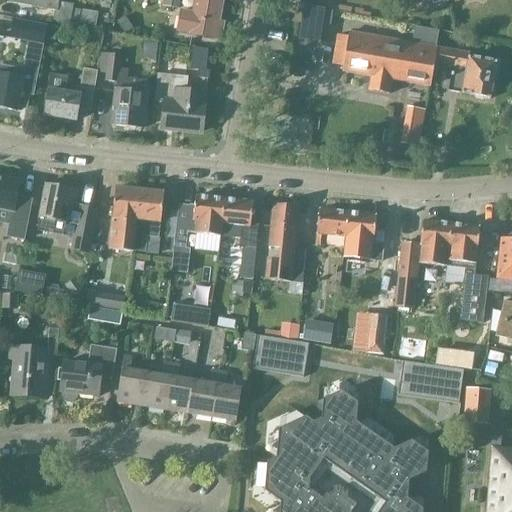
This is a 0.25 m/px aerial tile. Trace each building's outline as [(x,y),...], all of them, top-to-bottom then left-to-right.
[(73,5),(55,2),(55,0),(12,0),(12,3),(53,11),(51,20),(77,25),(79,11),(72,10),(73,5)] [(180,0),(193,0),(192,13),(179,11),(175,32),(218,40),(221,22),(216,22),(220,1),(215,0),(162,0),(161,7),(178,10),(180,0)] [(304,11),(299,41),(319,45),(322,26),(330,28),(332,16),(304,11)] [(132,29),(124,17),(116,22),(124,35),(132,29)] [(12,19),(8,39),(42,46),(43,38),(46,26),(12,19)] [(62,29),(46,26),(43,38),(59,41),(62,29)] [(432,64),(434,49),(347,34),(346,39),(335,37),(332,55),(343,56),(340,72),(370,77),(368,92),(388,95),(391,81),(427,87),(432,64)] [(186,59),(188,47),(158,42),(156,54),(186,59)] [(466,55),(434,49),(432,64),(458,68),(457,76),(450,75),(447,92),(460,95),(488,99),(494,64),(465,59),(466,55)] [(119,57),(106,55),(99,54),(96,73),(104,74),(103,81),(115,83),(110,125),(140,129),(144,95),(146,80),(127,78),(127,71),(117,69),(119,57)] [(3,110),(15,112),(17,104),(26,106),(27,99),(30,99),(35,74),(0,67),(0,109),(3,110)] [(91,91),(94,73),(82,71),(79,89),(91,91)] [(186,77),(161,75),(156,74),(153,100),(161,101),(158,131),(177,133),(178,130),(200,132),(203,104),(202,104),(203,93),(184,91),(186,77)] [(45,90),(47,91),(42,117),(73,122),(78,96),(63,94),(65,78),(47,75),(45,90)] [(91,170),(88,190),(97,191),(100,172),(91,170)] [(0,179),(0,209),(11,212),(6,237),(23,241),(25,232),(31,201),(15,198),(18,183),(0,179)] [(52,234),(54,222),(75,226),(70,252),(87,255),(95,211),(79,208),(73,207),(76,192),(44,186),(38,218),(39,219),(37,231),(52,234)] [(131,252),(137,191),(113,188),(110,218),(111,218),(109,236),(119,237),(117,251),(131,253),(131,252)] [(162,193),(137,191),(131,252),(144,253),(145,237),(157,238),(158,223),(159,223),(162,193)] [(184,250),(185,241),(185,234),(218,238),(222,200),(221,200),(219,196),(213,196),(210,199),(193,197),(192,207),(188,207),(176,205),(175,212),(172,239),(172,240),(169,273),(187,275),(189,250),(184,250)] [(252,203),(222,200),(218,238),(238,240),(237,249),(242,249),(240,272),(239,279),(242,279),(240,294),(249,296),(255,247),(257,227),(249,226),(252,203)] [(294,248),(298,207),(271,205),(267,247),(280,248),(278,260),(266,258),(264,280),(300,284),(304,249),(294,248)] [(317,210),(314,234),(316,235),(314,247),(322,248),(323,235),(343,237),(346,213),(317,210)] [(346,213),(343,237),(347,238),(345,257),(382,261),(383,245),(370,244),(371,240),(372,240),(375,216),(346,213)] [(399,243),(393,307),(411,309),(415,264),(444,268),(449,224),(420,221),(417,245),(399,243)] [(449,224),(444,268),(464,270),(458,322),(482,324),(487,277),(473,275),(473,271),(478,227),(449,224)] [(511,240),(499,239),(494,281),(511,282),(511,240)] [(308,247),(306,292),(321,293),(323,248),(308,247)] [(45,275),(19,270),(15,291),(41,296),(45,275)] [(122,312),(124,299),(87,291),(85,306),(110,310),(122,312)] [(17,295),(1,295),(1,309),(17,310),(17,295)] [(308,297),(304,337),(328,340),(332,299),(308,297)] [(157,304),(133,301),(132,310),(155,314),(157,304)] [(511,340),(511,303),(502,301),(493,335),(511,340)] [(209,310),(171,304),(169,317),(165,316),(164,321),(199,327),(200,322),(207,323),(209,310)] [(222,308),(220,317),(240,321),(242,312),(222,308)] [(122,312),(110,310),(108,323),(119,325),(122,312)] [(387,318),(369,316),(365,354),(383,355),(387,318)] [(233,321),(218,319),(217,327),(232,329),(233,321)] [(297,326),(281,324),(280,338),(295,340),(297,326)] [(156,328),(154,340),(173,343),(175,332),(156,328)] [(48,329),(46,351),(8,348),(7,360),(12,360),(9,395),(42,398),(46,353),(55,354),(57,330),(48,329)] [(173,344),(188,347),(190,333),(176,330),(175,332),(173,343),(173,344)] [(253,356),(251,370),(302,378),(304,364),(305,359),(307,345),(257,337),(254,350),(253,356)] [(112,377),(115,350),(88,347),(86,365),(62,363),(59,393),(61,393),(60,397),(62,401),(65,404),(69,404),(73,402),(76,399),(76,395),(98,398),(100,376),(112,377)] [(472,355),(461,353),(459,369),(470,370),(472,355)] [(139,407),(145,375),(128,372),(130,358),(123,357),(115,403),(139,407)] [(398,382),(396,396),(458,404),(460,391),(460,385),(462,371),(401,362),(399,375),(398,382)] [(163,411),(171,364),(162,363),(160,377),(145,375),(139,407),(163,411)] [(187,415),(193,382),(176,379),(179,366),(171,364),(163,411),(187,415)] [(211,419),(219,373),(209,371),(207,384),(193,382),(187,415),(211,419)] [(226,374),(219,373),(211,419),(235,423),(241,390),(224,387),(226,374)] [(462,422),(486,424),(488,391),(464,389),(462,422)] [(304,418),(277,430),(276,447),(275,459),(267,462),(263,492),(279,504),(278,511),(421,511),(406,500),(407,482),(425,474),(427,454),(410,442),(393,450),(355,423),(356,404),(340,392),(322,401),(320,420),(312,423),(304,418)] [(511,511),(511,448),(510,448),(510,450),(490,448),(484,511),(511,511)]
